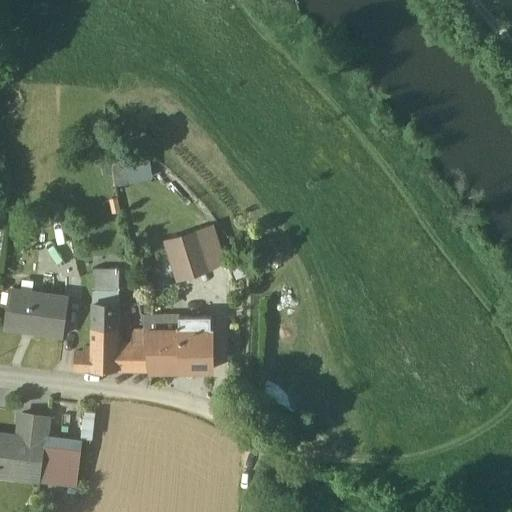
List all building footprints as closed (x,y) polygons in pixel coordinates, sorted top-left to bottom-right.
[(116,182),(154,177),(150,151),(112,157),(116,182)] [(198,231),(169,241),(180,276),(210,267),(198,231)] [(118,303),(119,267),(92,268),(92,275),(94,275),(94,290),(92,290),(92,303),(118,303)] [(69,297),(9,289),(5,324),(34,328),(33,331),(64,335),(69,297)] [(118,345),(118,303),(92,303),(92,346),(92,352),(92,369),(118,369),(118,345)] [(179,315),(142,316),(141,317),(144,330),(179,329),(179,315)] [(211,315),(179,315),(179,329),(180,369),(212,369),(211,315)] [(141,317),(136,317),(136,321),(134,321),(135,330),(132,330),(132,345),(146,344),(144,330),(141,330),(141,317)] [(179,329),(144,330),(146,344),(148,369),(180,369),(179,329)] [(148,369),(146,344),(132,345),(132,370),(148,369)] [(132,370),(132,345),(118,345),(118,369),(132,370)] [(85,352),(77,351),(76,369),(92,369),(92,352),(85,352)] [(81,439),(91,440),(94,411),(85,409),(81,439)] [(49,416),(20,412),(17,435),(20,436),(28,437),(25,455),(43,458),(45,444),(49,416)] [(17,435),(0,433),(0,464),(16,466),(20,436),(17,435)] [(82,450),(45,444),(43,458),(40,479),(76,484),(82,450)] [(43,458),(25,455),(22,477),(40,479),(43,458)]
